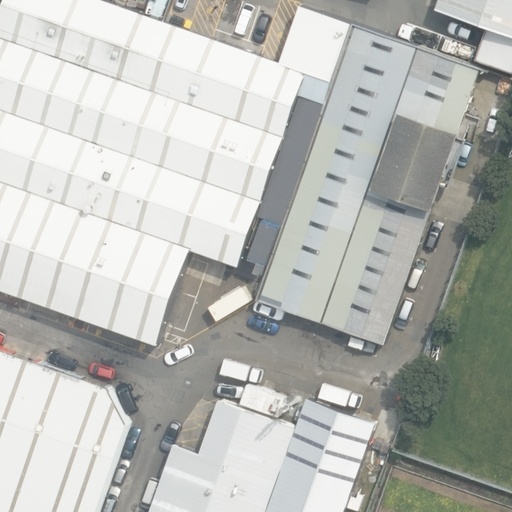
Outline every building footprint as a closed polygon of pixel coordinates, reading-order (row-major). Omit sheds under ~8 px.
[(111,0),(11,0),(0,31),(0,285),(160,342),(193,249),(243,267),(305,94),(329,102),(261,298),(386,343),(443,182),(453,186),(470,138),(459,134),(483,67),(304,4),(283,61),(111,0)] [(511,0),(442,0),(440,8),(511,33),(511,0)] [(511,36),(489,29),(479,58),(511,70),(511,36)] [(113,383),(0,342),(0,511),(103,511),(134,422),(113,383)] [(203,451),(177,443),(152,511),(344,511),(377,420),(290,390),(288,396),(250,383),(243,402),(222,395),(203,451)]
